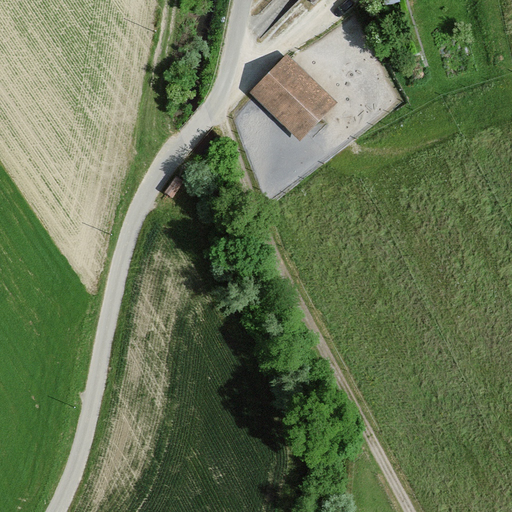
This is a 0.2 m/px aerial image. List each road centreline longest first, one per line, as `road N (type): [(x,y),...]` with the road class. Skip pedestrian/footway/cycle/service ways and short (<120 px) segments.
road 1 (unclassified): [(241,0),(230,75),(215,112),(167,160),(137,209),(115,270),(85,414),(46,511)]
road 2 (track): [(215,112),(285,278),(411,511)]
